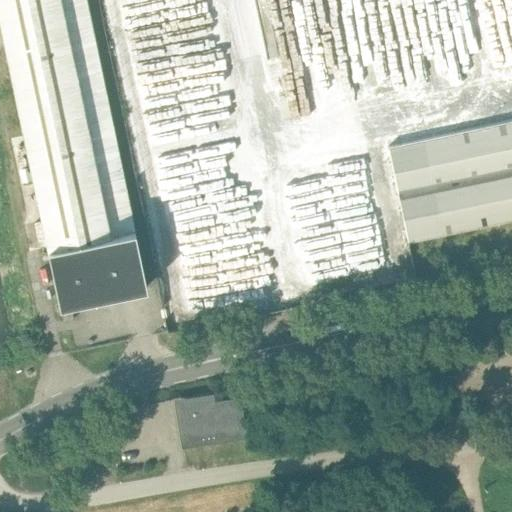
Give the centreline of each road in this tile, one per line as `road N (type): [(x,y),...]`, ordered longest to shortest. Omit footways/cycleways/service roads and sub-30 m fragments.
road 1 (tertiary): [(0,441),(148,374),(511,299)]
road 2 (unclassified): [(0,494),(59,501),(511,438)]
road 3 (unknown): [(220,0),(258,149),(511,92)]
road 4 (unknown): [(258,149),(262,274)]
